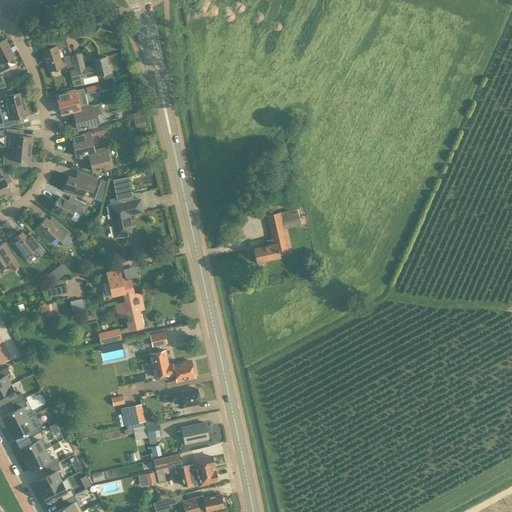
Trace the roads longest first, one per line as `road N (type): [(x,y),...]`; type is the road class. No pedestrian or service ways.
road 1 (secondary): [(254,511),(173,152)]
road 2 (residential): [(0,218),(28,200),(46,174),(50,144),(36,74),(6,16)]
road 3 (secondary): [(132,0),(173,152)]
road 4 (secondary): [(173,152),(147,0)]
